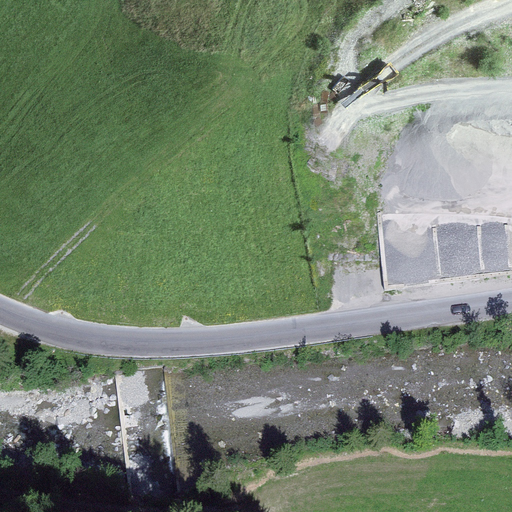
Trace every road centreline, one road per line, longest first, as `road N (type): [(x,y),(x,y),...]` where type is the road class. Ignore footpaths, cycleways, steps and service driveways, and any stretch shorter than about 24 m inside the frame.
road 1 (tertiary): [(0,306),(60,331),(149,343),(511,299)]
road 2 (track): [(511,98),(388,87),(357,70),(360,44),(396,0)]
